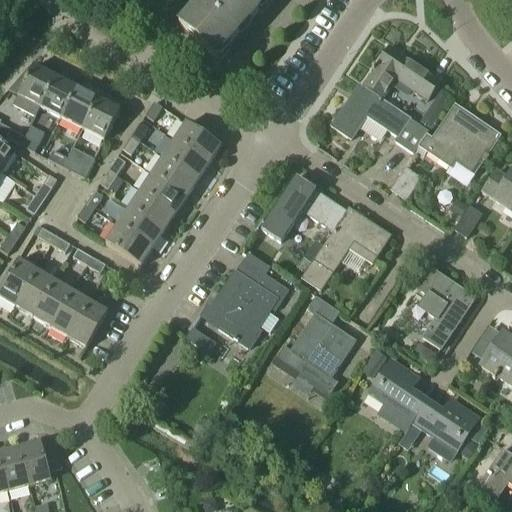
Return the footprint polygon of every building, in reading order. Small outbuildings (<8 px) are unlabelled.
[(204,0),(178,30),(216,63),(271,0),(204,0)] [(389,50),(362,91),(361,91),(381,104),(382,104),(396,84),(427,105),(440,85),(389,50)] [(35,122),(40,111),(39,111),(55,81),(33,69),(17,99),(12,111),(35,122)] [(61,122),(76,92),(55,81),(39,111),(40,111),(61,122)] [(410,123),(382,104),(381,104),(361,91),(362,91),(359,89),(330,130),(350,144),(366,120),(397,141),(394,145),(412,157),(425,139),(427,135),(409,123),(410,123)] [(82,133),(98,103),(76,92),(61,122),(82,133)] [(98,103),(82,133),(104,144),(120,114),(98,103)] [(154,106),(145,119),(153,125),(162,112),(154,106)] [(431,143),(425,139),(412,157),(418,150),(451,172),(455,165),(473,178),(499,140),(454,109),(431,143)] [(7,138),(10,133),(0,126),(0,138),(5,142),(7,138)] [(131,140),(139,146),(148,133),(140,127),(131,140)] [(173,144),(209,168),(221,150),(185,127),(173,144)] [(20,149),(24,140),(10,133),(7,138),(5,142),(20,149)] [(39,148),(24,140),(20,149),(34,156),(39,148)] [(130,159),(139,146),(131,140),(122,154),(130,159)] [(209,168),(173,144),(162,161),(197,185),(209,168)] [(0,146),(0,177),(1,178),(16,157),(0,146)] [(48,164),(62,171),(67,162),(52,155),(48,164)] [(108,174),(116,180),(125,166),(117,161),(108,174)] [(197,185),(162,161),(151,178),(186,202),(197,185)] [(67,162),(62,171),(77,178),(81,169),(67,162)] [(405,172),(390,195),(406,206),(421,183),(405,172)] [(511,172),(506,181),(496,174),(482,196),(511,216),(511,172)] [(108,193),(116,180),(108,174),(99,187),(108,193)] [(186,202),(151,178),(139,195),(175,219),(186,202)] [(347,216),(346,216),(315,195),(295,182),(261,234),(280,247),(301,215),(333,236),(347,216)] [(34,200),(43,205),(52,192),(43,187),(34,200)] [(94,195),(85,208),(94,214),(103,200),(94,195)] [(175,219),(139,195),(128,213),(163,236),(175,219)] [(34,219),(43,205),(34,200),(26,213),(34,219)] [(456,203),(448,215),(461,222),(468,211),(456,203)] [(94,214),(85,208),(76,222),(85,227),(94,214)] [(468,211),(461,222),(453,234),(466,243),(482,218),(469,210),(468,211)] [(163,236),(128,213),(117,229),(152,253),(163,236)] [(348,213),(346,216),(347,216),(333,236),(302,282),(320,294),(348,252),(372,267),(390,240),(348,213)] [(8,239),(17,245),(25,232),(17,226),(8,239)] [(140,270),(152,253),(117,229),(105,247),(140,270)] [(51,249),(56,240),(42,232),(37,241),(51,249)] [(0,253),(7,259),(17,245),(8,239),(0,251),(0,253)] [(70,248),(56,240),(51,249),(65,257),(70,248)] [(86,269),(91,261),(77,253),(72,261),(86,269)] [(105,269),(91,261),(86,269),(100,278),(105,269)] [(0,302),(15,311),(36,274),(18,263),(0,293),(0,302)] [(127,282),(113,273),(108,282),(122,290),(127,282)] [(32,321),(54,285),(36,274),(15,311),(32,321)] [(420,294),(427,299),(420,310),(435,321),(422,341),(440,353),(474,302),(433,274),(420,294)] [(234,275),(210,313),(226,323),(220,333),(236,343),(235,344),(239,347),(240,346),(252,353),(263,336),(259,333),(272,312),(276,314),(289,294),(265,279),(258,291),(234,275)] [(50,331),(71,295),(54,285),(32,321),(50,331)] [(67,342),(89,305),(71,295),(50,331),(67,342)] [(283,350),(276,360),(331,396),(338,386),(331,381),(355,345),(331,329),(339,317),(339,316),(316,300),(315,301),(307,314),(314,319),(291,354),(283,350)] [(107,316),(89,305),(67,342),(86,352),(107,316)] [(191,333),(186,342),(195,348),(200,339),(191,333)] [(480,368),(511,389),(511,341),(502,335),(480,368)] [(430,368),(437,359),(419,347),(412,356),(430,368)] [(378,355),(363,376),(372,382),(386,361),(378,355)] [(410,429),(426,405),(410,395),(418,383),(391,365),(368,400),(410,429)] [(442,416),(426,405),(410,429),(437,447),(436,450),(434,454),(434,458),(436,462),(438,464),(442,466),(446,466),(449,464),(453,461),(455,455),(477,422),(449,404),(442,416)] [(209,435),(200,429),(195,437),(203,443),(209,435)] [(502,431),(495,441),(505,447),(511,437),(502,431)] [(19,452),(29,490),(51,484),(49,476),(62,473),(54,444),(41,448),(41,446),(19,452)] [(468,446),(460,458),(469,463),(477,451),(468,446)] [(29,490),(19,452),(0,456),(0,465),(8,496),(29,490)] [(474,495),(493,507),(507,485),(511,488),(511,459),(502,453),(474,495)]
